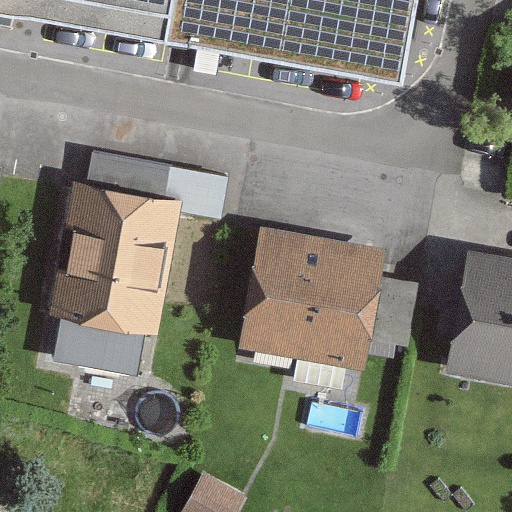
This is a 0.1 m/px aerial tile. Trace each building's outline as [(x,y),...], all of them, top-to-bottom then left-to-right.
[(0,0),(0,12),(403,85),(417,0),(0,0)] [(157,337),(176,199),(73,184),(53,323),(157,337)] [(374,357),(390,248),(256,228),(240,338),(374,357)] [(511,246),(442,236),(421,366),(511,380),(511,246)] [(235,511),(244,500),(206,475),(181,511),(235,511)]
